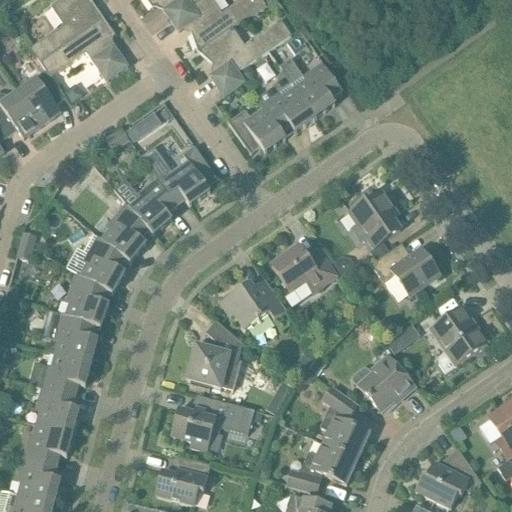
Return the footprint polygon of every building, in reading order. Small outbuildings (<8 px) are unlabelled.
[(30,51),(40,66),(104,22),(92,5),(97,1),(96,0),(63,0),(50,9),(63,28),(30,51)] [(144,0),(153,11),(159,7),(171,24),(205,0),(144,0)] [(205,0),(171,24),(178,35),(188,28),(197,54),(265,7),(260,0),(244,0),(221,16),(210,0),(205,0)] [(265,7),(197,54),(218,72),(209,79),(216,90),(238,75),(292,38),(281,23),(245,48),(232,30),(266,7),(265,7)] [(40,66),(46,74),(51,79),(86,56),(106,85),(128,70),(109,42),(115,38),(104,22),(40,66)] [(24,23),(16,28),(22,37),(26,34),(27,28),(24,23)] [(335,108),(331,102),(342,95),(330,79),(322,67),(303,80),(291,62),(279,70),(282,74),(315,122),(330,112),(335,108)] [(254,74),(249,68),(239,75),(247,85),(253,81),(254,74)] [(36,82),(18,95),(42,129),(61,116),(56,109),(66,101),(59,90),(55,85),(51,79),(50,80),(46,74),(36,81),(36,82)] [(276,88),(256,102),(281,137),(291,130),(295,136),(315,122),(282,74),(276,88)] [(244,84),(238,75),(216,90),(224,101),(245,86),(244,83),(244,84)] [(76,88),(65,95),(72,106),(83,98),(76,88)] [(0,106),(0,129),(3,133),(12,126),(23,143),(42,129),(18,95),(1,107),(0,106)] [(285,143),(281,137),(256,102),(263,113),(251,121),(245,114),(228,126),(248,154),(258,147),(265,157),(285,143)] [(154,116),(126,135),(134,146),(162,127),(154,116)] [(128,142),(121,132),(105,143),(112,153),(128,142)] [(140,158),(157,182),(176,211),(185,204),(189,210),(210,196),(207,191),(218,184),(195,150),(184,158),(189,165),(172,177),(153,149),(140,158)] [(172,224),(167,218),(176,211),(157,182),(137,199),(140,202),(130,210),(129,211),(153,239),(172,224)] [(398,219),(380,194),(372,200),(370,198),(367,200),(368,202),(349,215),(360,232),(374,251),(382,246),(400,233),(393,222),(398,219)] [(153,240),(153,239),(129,211),(130,210),(126,207),(107,230),(110,233),(102,243),(125,262),(130,267),(146,248),(140,243),(148,234),(153,240)] [(20,248),(32,251),(35,239),(24,236),(20,248)] [(118,273),(125,262),(102,243),(98,240),(83,266),(87,268),(80,279),(106,295),(112,299),(125,277),(118,273)] [(374,251),(370,254),(377,264),(389,256),(382,246),(374,251)] [(32,251),(20,248),(17,261),(29,264),(32,251)] [(307,262),(299,250),(272,269),(291,296),(306,286),(313,296),(338,279),(319,253),(307,262)] [(404,260),(397,250),(389,256),(377,264),(371,268),(383,285),(393,277),(410,301),(424,291),(440,280),(421,252),(410,259),(409,257),(404,260)] [(349,261),(341,260),(335,264),(333,272),(338,279),(346,280),(352,276),(354,268),(349,261)] [(106,295),(80,279),(76,277),(66,305),(70,307),(66,319),(62,317),(62,318),(78,324),(101,332),(109,309),(102,306),(106,295)] [(276,299),(265,283),(264,284),(267,288),(256,296),(250,286),(220,307),(231,321),(235,318),(245,333),(269,316),(274,323),(287,315),(276,299)] [(6,300),(3,313),(6,314),(19,307),(20,303),(6,300)] [(456,370),(488,348),(461,310),(430,332),(446,356),(438,361),(438,366),(446,377),(456,370)] [(100,332),(101,332),(78,324),(62,318),(56,316),(53,315),(46,341),(59,344),(56,357),(91,367),(97,343),(90,342),(94,330),(100,332)] [(216,324),(205,336),(209,340),(206,351),(195,348),(186,383),(234,396),(242,364),(238,363),(243,347),(216,324)] [(396,339),(386,346),(394,358),(404,350),(396,339)] [(309,355),(301,366),(308,371),(316,360),(309,355)] [(91,367),(56,357),(52,370),(48,369),(42,392),(75,400),(78,389),(85,391),(91,367)] [(402,375),(387,359),(378,367),(380,369),(358,389),(381,416),(402,397),(404,400),(415,390),(402,375)] [(326,367),(318,360),(308,373),(317,379),(326,367)] [(304,386),(311,385),(314,380),(307,375),(301,383),(304,386)] [(277,397),(286,403),(292,393),(282,387),(277,397)] [(75,400),(42,392),(36,414),(40,415),(37,428),(73,437),(79,414),(72,412),(75,400)] [(329,435),(323,447),(358,463),(370,438),(346,426),(347,423),(357,409),(332,392),(323,405),(330,410),(320,431),(329,435)] [(238,409),(197,399),(192,416),(178,413),(171,440),(191,445),(190,450),(207,455),(216,423),(233,428),(238,409)] [(511,406),(490,422),(501,439),(495,443),(509,463),(511,460),(511,406)] [(73,437),(37,428),(33,441),(29,440),(24,462),(56,471),(59,459),(66,461),(73,437)] [(459,429),(449,436),(455,444),(464,437),(459,429)] [(346,489),(358,463),(323,447),(318,459),(309,455),(300,476),(291,474),(287,490),(316,498),(321,481),(322,478),(346,489)] [(483,488),(458,453),(437,468),(434,466),(426,481),(423,479),(415,495),(448,511),(450,511),(458,498),(461,500),(466,491),(470,497),(483,488)] [(211,468),(180,460),(175,478),(162,475),(155,499),(174,504),(195,510),(199,495),(203,496),(211,468)] [(22,485),(18,498),(54,508),(60,484),(53,482),(56,471),(24,462),(18,484),(22,485)] [(509,463),(497,471),(501,477),(511,469),(511,467),(509,463)] [(271,473),(260,471),(257,481),(268,484),(271,473)] [(52,511),(54,508),(18,498),(1,494),(0,498),(0,507),(1,508),(0,511),(52,511)] [(326,511),(328,508),(291,498),(287,511),(326,511)]
